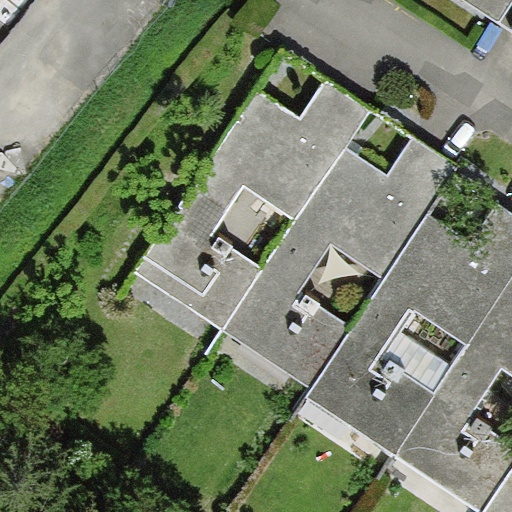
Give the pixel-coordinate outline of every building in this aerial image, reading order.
[(0,171),(11,178),(123,0),(31,0),(0,49),(0,171)] [(511,0),(465,0),(511,29),(511,0)] [(349,144),(375,105),(330,74),(303,115),(261,87),(141,268),(228,326),(268,266),(215,231),(248,180),(302,215),(349,144)] [(429,211),(461,163),(417,133),(391,172),(349,144),(302,215),(268,266),(228,326),(315,383),(354,324),(302,289),(335,239),(387,274),(429,211)] [(511,282),(511,209),(501,202),(474,241),(429,211),(387,274),(354,324),(315,383),(310,391),(400,451),(439,393),(386,358),(418,309),(471,344),(511,282)] [(511,282),(471,344),(439,393),(400,451),(487,509),(511,470),(511,438),(475,415),(508,365),(511,367),(511,282)] [(511,511),(511,470),(487,509),(484,511),(511,511)]
